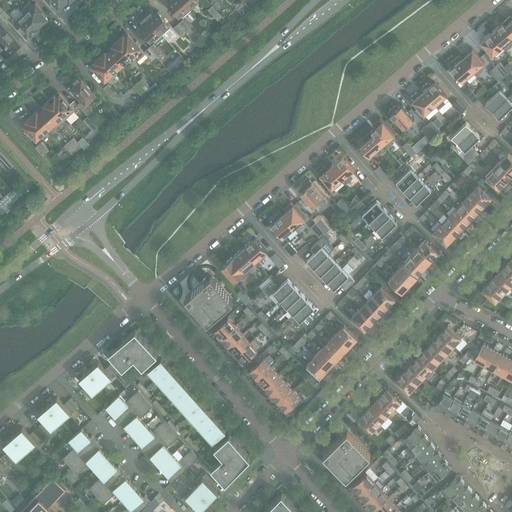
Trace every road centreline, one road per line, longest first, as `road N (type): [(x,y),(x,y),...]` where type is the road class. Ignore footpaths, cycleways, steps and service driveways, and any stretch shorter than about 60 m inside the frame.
road 1 (residential): [(282,453),(142,295)]
road 2 (residential): [(54,372),(179,511)]
road 3 (residential): [(0,92),(115,0)]
road 4 (secondary): [(188,124),(72,211)]
road 5 (secondary): [(90,222),(188,124)]
road 6 (residential): [(142,295),(241,210)]
road 7 (residential): [(282,453),(369,362)]
road 8 (residential): [(331,133),(424,54)]
